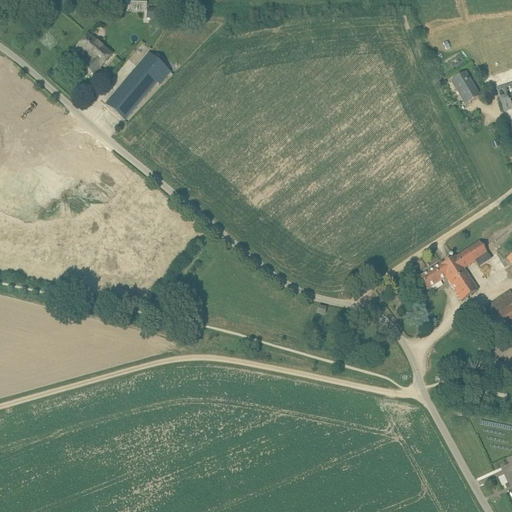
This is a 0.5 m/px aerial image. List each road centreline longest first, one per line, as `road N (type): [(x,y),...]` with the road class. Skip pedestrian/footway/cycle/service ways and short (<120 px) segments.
road 1 (unclassified): [(487,511),(389,327),(360,307),(316,298),(267,271),(0,47)]
road 2 (track): [(207,355),(397,396),(422,390)]
road 3 (track): [(0,405),(207,355)]
